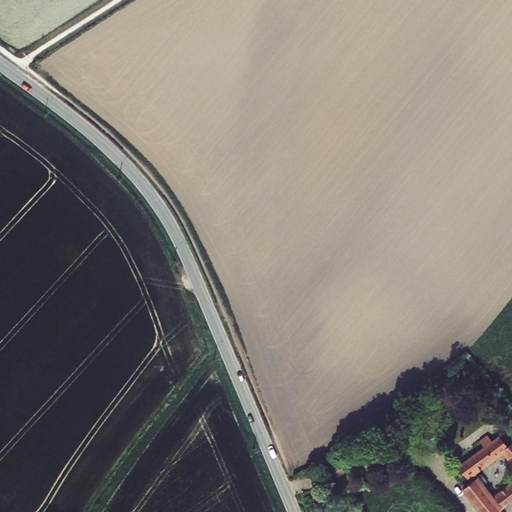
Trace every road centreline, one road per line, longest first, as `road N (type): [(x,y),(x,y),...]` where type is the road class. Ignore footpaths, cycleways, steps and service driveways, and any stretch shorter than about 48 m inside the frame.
road 1 (tertiary): [(0,64),(106,146),(157,203),(294,511)]
road 2 (unknown): [(287,495),(420,464),(447,478)]
